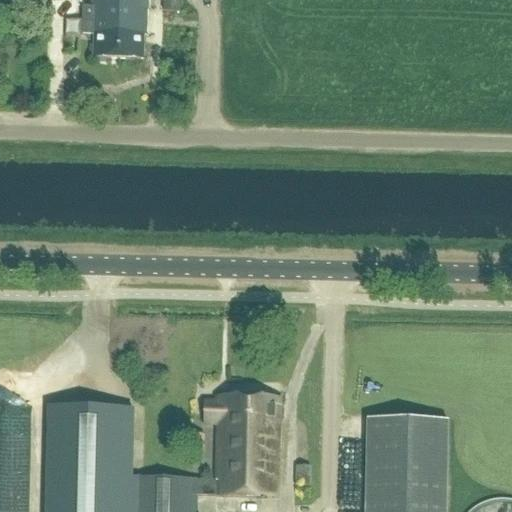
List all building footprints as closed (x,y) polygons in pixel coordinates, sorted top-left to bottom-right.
[(92,0),(91,36),(94,37),(93,61),(144,62),(144,37),(147,37),(148,0),(92,0)] [(428,394),(440,393),(439,378),(427,379),(428,394)] [(133,412),(52,410),(49,511),(195,511),(196,498),(278,500),(280,400),(216,399),(216,404),(205,404),(204,426),(218,426),(217,482),(197,482),(197,481),(132,480),(133,412)] [(447,511),(449,425),(368,423),(365,511),(447,511)] [(204,437),(192,437),(191,455),(203,455),(204,437)] [(311,469),(296,469),(296,490),(311,490),(311,469)]
